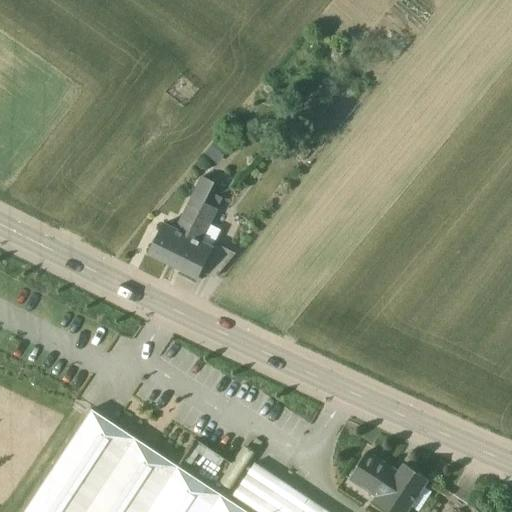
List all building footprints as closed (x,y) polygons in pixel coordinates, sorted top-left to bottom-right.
[(217,165),(231,148),(218,137),(204,154),(217,165)] [(206,203),(208,198),(216,183),(203,176),(177,228),(165,223),(150,254),(174,266),(206,203)] [(217,195),(208,198),(206,203),(218,209),(223,198),(217,195)] [(220,210),(218,209),(206,203),(174,266),(198,278),(202,270),(216,277),(236,254),(216,243),(222,231),(211,226),(220,210)] [(248,511),(221,494),(214,505),(129,449),(136,439),(98,414),(92,410),(25,511),(248,511)] [(386,511),(407,511),(429,479),(405,464),(399,473),(367,452),(349,479),(376,497),(372,502),(386,511)] [(479,511),(476,510),(474,511),(329,511),(256,463),(234,496),(257,511),(479,511)]
